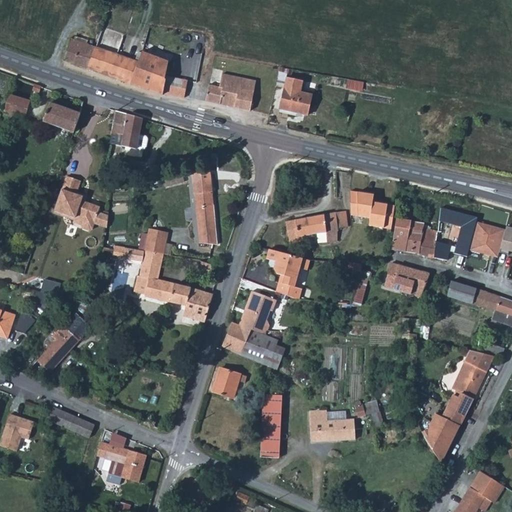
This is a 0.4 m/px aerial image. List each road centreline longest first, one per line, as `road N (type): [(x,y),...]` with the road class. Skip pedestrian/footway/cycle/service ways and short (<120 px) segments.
road 1 (unclassified): [(178,449),(273,140)]
road 2 (residential): [(178,449),(0,374)]
road 3 (secondary): [(273,140),(452,181)]
road 4 (unclassified): [(438,511),(511,365)]
road 5 (residential): [(178,449),(322,511)]
road 6 (secondary): [(240,131),(95,88)]
road 7 (secondary): [(95,88),(240,131)]
